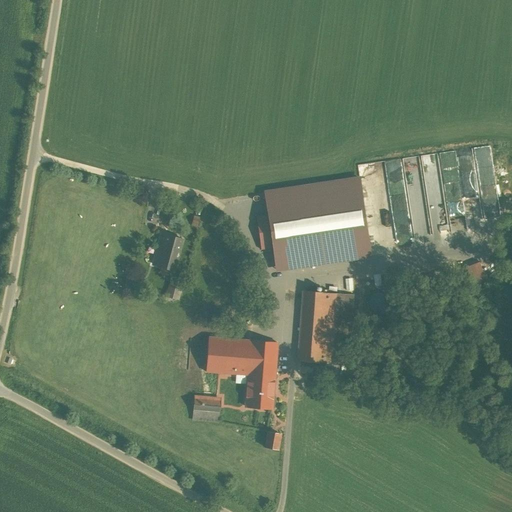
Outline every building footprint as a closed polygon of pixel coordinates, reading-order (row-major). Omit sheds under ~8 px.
[(488,210),(500,208),(491,145),(474,147),(477,168),(489,167),(490,177),(483,178),(488,210)] [(276,273),(374,258),(361,175),(263,190),(267,215),(256,216),(261,250),(272,248),(276,273)] [(197,226),(200,217),(194,215),(192,224),(197,226)] [(183,239),(162,233),(153,264),(174,270),(183,239)] [(183,284),(171,280),(166,298),(178,301),(183,284)] [(356,294),(303,291),(298,361),(351,364),(356,294)] [(248,375),(274,377),(277,343),(209,337),(206,372),(248,375)] [(274,377),(248,375),(246,407),(271,409),(274,377)] [(219,400),(194,398),(192,422),(217,424),(219,400)] [(282,435),(267,433),(265,448),(279,450),(282,435)]
